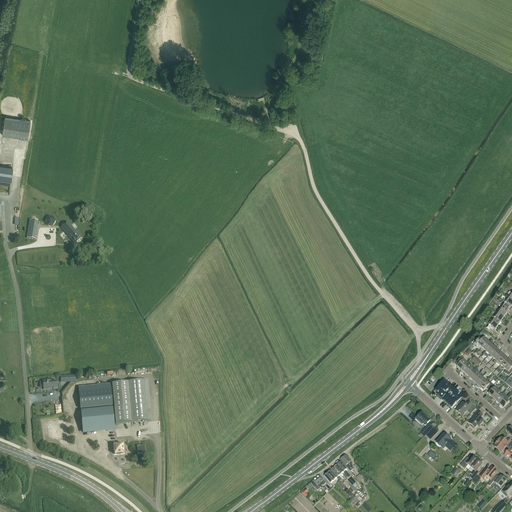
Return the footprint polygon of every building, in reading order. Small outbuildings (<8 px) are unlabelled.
[(30,122),(5,118),(2,136),(27,140),(30,122)] [(0,166),(0,183),(10,185),(12,168),(0,166)] [(51,212),(57,207),(54,203),(48,209),(51,212)] [(52,226),(55,221),(53,217),(47,217),(45,221),(47,226),(52,226)] [(68,222),(61,228),(75,245),(82,239),(68,222)] [(511,304),(511,301),(507,298),(501,305),(508,310),(511,304)] [(501,305),(496,313),(503,318),(508,310),(501,305)] [(496,313),(491,321),(498,325),(503,318),(496,313)] [(498,325),(491,321),(485,328),(492,333),(498,325)] [(487,342),(483,338),(480,341),(478,339),(473,344),(476,346),(477,345),(481,348),(487,342)] [(487,342),(481,348),(480,349),(482,351),(483,350),(485,352),(491,345),(487,342)] [(485,352),(483,354),(487,357),(488,356),(489,355),(495,349),(491,345),(485,352)] [(489,355),(488,356),(489,358),(490,357),(492,359),(498,352),(495,349),(489,355)] [(494,360),(492,363),(494,364),(496,362),(502,356),(498,352),(492,359),(494,360)] [(502,356),(496,362),(500,366),(506,359),(502,356)] [(457,363),(455,364),(457,366),(457,367),(461,370),(467,364),(463,360),(464,359),(462,357),(457,363)] [(510,363),(506,359),(500,366),(502,368),(501,369),(503,370),(504,369),(510,363)] [(467,364),(461,370),(462,372),(461,372),(463,374),(464,374),(470,368),(472,366),(470,364),(468,366),(467,364)] [(470,368),(464,374),(468,377),(475,369),(474,368),(472,369),(470,368)] [(475,369),(468,377),(472,381),(478,374),(479,373),(475,369)] [(480,377),(478,374),(472,381),(475,384),(481,378),(483,377),(481,375),(480,377)] [(75,382),(75,375),(59,377),(60,383),(75,382)] [(485,378),(483,380),(481,378),(475,384),(477,385),(476,386),(478,388),(479,388),(485,382),(487,380),(485,378)] [(58,389),(57,382),(53,383),(53,380),(43,381),(43,382),(39,382),(40,388),(43,388),(43,389),(53,388),(53,389),(58,389)] [(443,380),(439,384),(441,385),(438,388),(439,389),(436,392),(437,393),(437,394),(436,395),(451,409),(462,397),(443,380)] [(487,383),(485,382),(479,388),(483,391),(485,389),(488,391),(493,385),(489,381),(487,383)] [(113,389),(111,390),(111,385),(79,388),(81,410),(112,407),(111,401),(113,401),(116,424),(148,421),(144,382),(112,384),(113,389)] [(490,393),(488,395),(492,399),(498,392),(494,388),(495,387),(493,385),(488,391),(490,393)] [(498,392),(492,399),(495,402),(501,395),(499,393),(501,391),(500,389),(498,392)] [(508,395),(505,399),(499,405),(504,410),(507,407),(505,406),(509,402),(507,401),(510,397),(511,398),(511,391),(510,394),(508,395),(509,395),(508,395)] [(505,399),(501,395),(495,402),(499,405),(505,399)] [(470,415),(475,409),(467,402),(465,405),(462,402),(455,411),(461,417),(466,411),(470,415)] [(115,428),(113,408),(81,412),(83,431),(115,428)] [(477,411),(474,416),(467,422),(471,426),(470,427),(473,429),(474,428),(474,429),(477,426),(478,427),(483,421),(480,418),(482,416),(477,411)] [(430,421),(423,415),(424,415),(422,413),(421,413),(416,418),(419,421),(417,422),(422,426),(423,425),(425,427),(430,421)] [(62,423),(47,425),(48,434),(51,433),(52,437),(64,435),(62,423)] [(433,427),(429,424),(420,433),(424,437),(433,427)] [(444,435),(436,443),(442,448),(444,446),(445,446),(450,451),(455,445),(448,439),(448,438),(444,435)] [(499,440),(495,445),(493,447),(500,453),(502,450),(502,451),(506,446),(505,446),(506,445),(507,445),(510,441),(507,439),(505,442),(501,438),(499,440)] [(123,445),(114,446),(115,455),(124,454),(124,452),(129,452),(129,460),(138,459),(138,454),(137,447),(137,442),(128,443),(128,450),(123,450),(123,445)] [(145,446),(137,447),(138,454),(146,453),(145,446)] [(430,451),(427,455),(433,460),(436,456),(430,451)] [(351,463),(350,462),(351,462),(345,455),(339,460),(349,472),(352,470),(351,463)] [(466,459),(460,465),(464,469),(467,466),(470,468),(477,460),(472,456),(469,459),(468,460),(466,459)] [(470,474),(472,475),(469,478),(472,480),(475,478),(476,476),(479,473),(476,471),(482,464),(477,460),(470,468),(473,470),(470,474)] [(348,478),(350,477),(345,471),(346,469),(340,462),(337,465),(348,478)] [(347,479),(348,478),(337,465),(334,468),(340,475),(341,474),(347,480),(347,479)] [(486,469),(484,471),(479,477),(483,480),(485,477),(491,481),(497,472),(491,467),(488,471),(486,469)] [(339,481),(341,480),(338,476),(340,475),(334,468),(330,471),(336,478),(338,480),(339,481)] [(335,480),(336,478),(330,471),(327,474),(333,481),(335,480)] [(379,483),(386,475),(382,472),(376,479),(379,483)] [(333,481),(327,474),(323,477),(330,484),(333,481)] [(310,483),(315,488),(316,490),(325,483),(318,475),(312,481),(310,483)] [(475,478),(472,480),(471,481),(476,485),(480,479),(476,476),(475,478)] [(501,476),(500,478),(498,476),(493,482),(500,488),(506,481),(501,476)] [(509,497),(511,493),(511,483),(501,493),(506,497),(507,496),(509,497)] [(349,496),(352,494),(347,489),(344,492),(349,497),(349,496)] [(353,497),(349,501),(353,505),(357,501),(357,500),(357,499),(354,496),(353,497)] [(501,501),(490,511),(498,511),(505,505),(501,501)]
